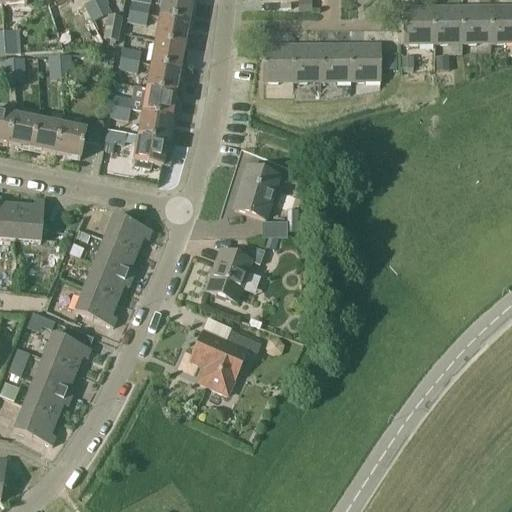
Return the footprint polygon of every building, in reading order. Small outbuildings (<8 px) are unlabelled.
[(24,0),(0,0),(1,10),(25,8),(24,0)] [(103,20),(107,18),(112,15),(104,0),(100,0),(94,3),(103,20)] [(131,0),(130,3),(128,14),(147,18),(149,9),(151,9),(152,0),(131,0)] [(162,0),(159,20),(189,26),(194,1),(187,0),(162,0)] [(94,3),(84,8),(92,25),(101,21),(103,20),(94,3)] [(298,3),(297,15),(311,15),(311,4),(298,3)] [(511,10),(488,11),(489,50),(511,49),(511,10)] [(460,12),(460,50),(489,50),(488,11),(460,12)] [(403,51),(432,51),(432,12),(403,12),(403,51)] [(432,12),(432,51),(460,50),(460,12),(432,12)] [(147,18),(128,14),(126,26),(145,30),(147,18)] [(121,21),(107,19),(102,42),(117,45),(121,21)] [(159,20),(155,44),(185,50),(189,26),(159,20)] [(46,46),(55,44),(51,27),(41,29),(46,46)] [(3,35),(4,59),(16,58),(14,34),(3,35)] [(185,50),(155,44),(150,68),(181,74),(185,50)] [(378,50),(349,51),(349,87),(379,87),(378,50)] [(121,51),(119,62),(138,66),(140,55),(121,51)] [(292,52),(292,88),(321,88),(320,51),(292,52)] [(320,51),(321,88),(349,87),(349,51),(320,51)] [(263,89),(292,88),(292,52),(262,52),(263,89)] [(396,73),(396,57),(383,57),(382,73),(396,73)] [(70,59),(59,60),(60,83),(72,82),(70,59)] [(60,83),(59,60),(47,61),(49,84),(60,83)] [(400,61),(400,71),(412,71),(412,61),(400,61)] [(12,63),(14,86),(24,85),(23,62),(12,63)] [(138,66),(119,62),(117,74),(136,77),(138,66)] [(1,64),(1,75),(2,87),(14,86),(12,63),(1,64)] [(146,92),(176,97),(181,74),(150,68),(146,92)] [(141,116),(172,121),(176,97),(146,92),(146,93),(134,91),(132,102),(130,113),(141,116)] [(113,99),(111,110),(130,113),(132,102),(113,99)] [(130,113),(111,110),(109,121),(128,125),(130,113)] [(0,147),(6,149),(12,119),(0,116),(0,147)] [(137,139),(167,145),(172,121),(141,116),(137,139)] [(12,119),(6,149),(30,154),(36,123),(12,119)] [(54,158),(60,128),(36,123),(30,154),(54,158)] [(84,133),(60,128),(54,158),(78,163),(84,133)] [(107,134),(106,134),(102,154),(112,156),(113,147),(123,149),(125,138),(125,137),(107,134)] [(163,170),(167,145),(137,139),(132,164),(163,170)] [(246,171),(243,180),(232,213),(265,223),(278,181),(246,171)] [(0,202),(0,243),(13,244),(15,211),(0,209),(0,207),(0,202)] [(15,211),(13,244),(39,246),(42,206),(33,205),(32,212),(15,211)] [(286,242),(286,236),(297,236),(297,213),(286,213),(286,226),(261,226),(261,242),(286,242)] [(103,243),(136,257),(142,241),(148,243),(152,234),(113,219),(103,243)] [(93,267),(132,283),(136,274),(130,272),(136,257),(103,243),(93,267)] [(236,307),(251,266),(259,269),(264,255),(241,247),(236,260),(220,254),(204,295),(236,307)] [(93,267),(84,291),(116,304),(122,290),(129,292),(132,283),(93,267)] [(116,304),(84,291),(74,316),(113,331),(117,322),(110,320),(116,304)] [(55,327),(32,318),(29,326),(52,336),(55,327)] [(226,348),(202,337),(189,367),(204,373),(198,387),(227,400),(246,356),(255,361),(260,349),(231,336),(226,348)] [(43,363),(75,376),(81,360),(87,362),(91,354),(53,338),(43,363)] [(18,352),(13,364),(25,369),(29,357),(18,352)] [(43,363),(33,386),(71,402),(75,393),(69,391),(75,376),(43,363)] [(71,402),(33,386),(24,410),(56,423),(62,408),(68,410),(71,402)] [(0,395),(0,399),(14,405),(18,393),(3,387),(0,395)] [(49,439),(56,423),(24,410),(14,434),(51,450),(55,441),(49,439)]
